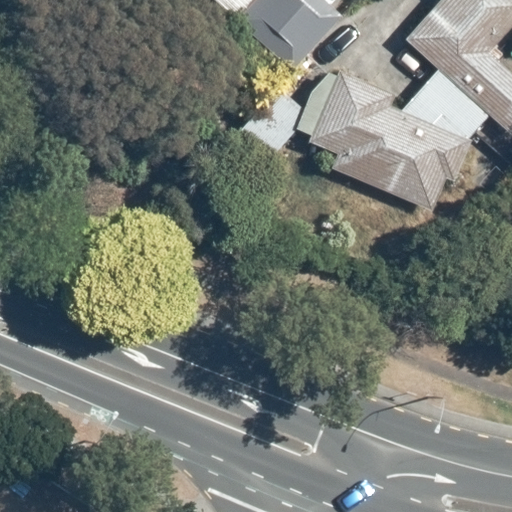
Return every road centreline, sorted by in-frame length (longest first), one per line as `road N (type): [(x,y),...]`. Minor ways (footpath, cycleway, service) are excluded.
road 1 (secondary): [(0,282),(371,434)]
road 2 (secondary): [(350,503),(0,352)]
road 3 (secondary): [(371,434),(511,478)]
